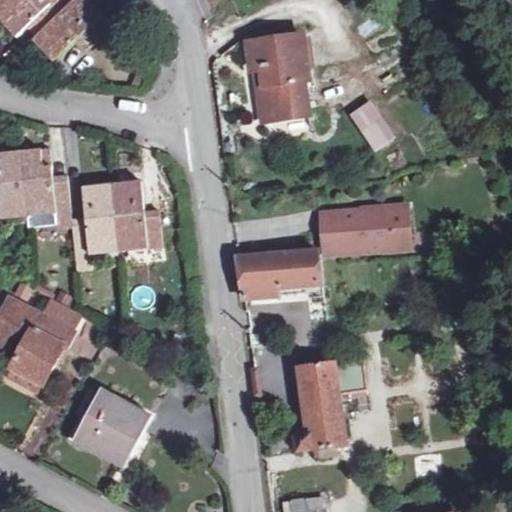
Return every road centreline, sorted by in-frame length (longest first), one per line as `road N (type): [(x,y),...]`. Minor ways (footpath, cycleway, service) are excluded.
road 1 (unclassified): [(254,511),(199,128)]
road 2 (residential): [(199,128),(0,91)]
road 3 (unclassified): [(199,128),(182,26),(169,0)]
